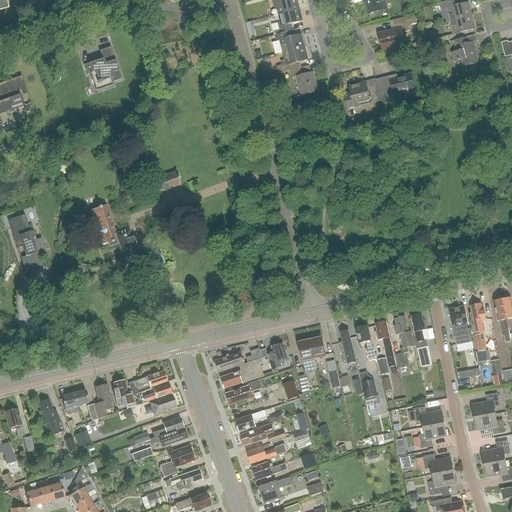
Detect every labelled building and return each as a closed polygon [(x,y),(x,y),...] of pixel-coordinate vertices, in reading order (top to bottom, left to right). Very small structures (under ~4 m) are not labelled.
[(0,0),(0,9),(9,8),(6,0),(0,0)] [(279,15),(300,10),(297,0),(289,0),(285,1),(284,0),(272,0),(274,8),(277,7),(279,15)] [(369,15),(388,10),(385,0),(363,0),(364,3),(368,2),(369,9),(367,10),(369,15)] [(450,22),(472,16),(469,3),(458,6),(456,0),(442,4),(444,10),(447,10),(450,22)] [(274,32),(275,36),(289,32),(293,31),(291,25),(303,21),(300,10),(279,15),(281,23),(278,24),(280,30),(274,32)] [(454,35),(476,29),(472,16),(450,22),(454,35)] [(396,30),(379,34),(383,50),(398,47),(399,49),(407,47),(403,33),(412,31),(408,17),(394,21),(396,30)] [(283,53),(305,48),(302,35),(291,37),(289,32),(275,36),(277,42),(280,41),(283,53)] [(436,46),(451,42),(449,35),(435,39),(436,46)] [(464,67),(479,63),(473,42),(468,44),(467,38),(455,41),(457,51),(451,53),(453,63),(462,60),(464,67)] [(102,59),(84,65),(87,74),(90,74),(93,84),(110,78),(111,82),(122,79),(110,47),(99,51),(102,59)] [(279,74),(290,71),(299,69),(297,63),(308,60),(305,48),(283,53),(286,64),(277,66),(279,74)] [(301,96),(318,92),(313,72),(309,74),(307,67),(299,69),(290,71),(292,78),(296,77),(301,96)] [(376,80),(382,101),(383,104),(417,95),(411,74),(392,79),(392,76),(376,80)] [(0,101),(0,119),(2,125),(27,117),(17,89),(25,87),(22,76),(5,81),(9,92),(7,92),(1,94),(3,100),(0,101)] [(371,104),(382,101),(376,80),(349,87),(351,95),(344,96),(347,110),(359,107),(358,103),(370,100),(371,104)] [(176,171),(153,179),(158,194),(181,186),(176,171)] [(351,209),(353,199),(350,199),(351,190),(347,190),(344,208),(351,209)] [(106,205),(90,211),(102,245),(108,243),(109,247),(118,244),(124,260),(125,259),(128,263),(138,259),(137,255),(138,255),(130,230),(116,234),(106,205)] [(15,228),(11,230),(17,249),(23,247),(26,257),(20,259),(25,272),(42,266),(38,255),(37,253),(33,241),(30,232),(29,227),(25,215),(13,219),(12,219),(15,228)] [(36,240),(33,241),(37,253),(38,255),(46,253),(41,238),(36,240)] [(161,258),(155,255),(149,257),(147,263),(148,268),(154,270),(160,268),(162,263),(161,258)] [(511,324),(511,319),(511,318),(511,309),(511,310),(509,298),(502,300),(503,301),(508,330),(511,328),(511,324)] [(510,338),(508,330),(503,301),(502,300),(495,301),(497,312),(496,313),(498,322),(500,336),(503,336),(505,343),(510,342),(510,338)] [(472,334),(475,333),(478,332),(479,334),(474,335),(477,352),(486,351),(483,332),(480,320),(486,319),(484,311),(482,311),(481,304),(477,305),(475,304),(471,305),(471,306),(470,306),(471,313),(469,314),(471,322),(470,322),(472,334)] [(468,329),(467,326),(464,307),(457,309),(455,307),(453,308),(452,310),(450,310),(454,332),(456,345),(472,342),(470,329),(468,329)] [(421,314),(417,315),(415,314),(413,315),(412,316),(411,317),(419,361),(430,359),(428,348),(427,348),(426,341),(423,341),(421,331),(426,330),(425,321),(423,322),(421,314)] [(400,334),(402,344),(403,349),(401,350),(402,354),(396,355),(399,369),(409,367),(406,353),(409,353),(408,348),(414,347),(411,332),(408,333),(404,317),(394,319),(396,326),(394,326),(396,335),(400,334)] [(395,366),(393,359),(391,348),(386,322),(384,323),(382,321),(381,322),(380,324),(375,325),(377,332),(375,332),(377,341),(382,340),(384,350),(386,360),(388,368),(395,366)] [(372,343),(371,344),(367,327),(361,328),(359,327),(357,327),(356,329),(355,329),(358,344),(366,342),(368,349),(366,350),(368,361),(376,359),(373,348),(372,343)] [(344,363),(347,362),(348,364),(355,362),(348,331),(347,331),(345,330),(343,330),(342,332),(340,333),(342,343),(340,343),(342,352),(344,363)] [(314,358),(326,356),(322,339),(310,341),(314,358)] [(315,363),(314,358),(310,341),(298,344),(302,361),(305,360),(307,369),(311,368),(310,364),(315,363)] [(268,357),(274,374),(279,373),(277,369),(287,365),(286,360),(289,359),(287,351),(285,352),(282,344),(272,348),(273,353),(267,355),(266,350),(260,351),(262,359),(268,357)] [(262,359),(260,351),(259,350),(251,352),(252,357),(246,358),(248,364),(259,360),(262,359)] [(219,373),(244,365),(242,359),(239,360),(238,357),(231,359),(231,357),(229,357),(228,356),(224,357),(224,359),(215,362),(215,363),(214,365),(215,367),(217,368),(219,373)] [(388,374),(384,358),(378,359),(381,376),(388,374)] [(248,364),(239,366),(241,371),(220,378),(224,389),(242,383),(264,376),(263,374),(259,360),(248,364)] [(501,375),(502,375),(499,360),(491,362),(494,377),(492,377),(494,386),(503,385),(501,375)] [(511,374),(511,370),(502,372),(504,383),(511,381),(511,374)] [(150,387),(167,381),(163,371),(128,383),(132,393),(138,391),(136,387),(148,383),(150,387)] [(332,389),(340,387),(337,372),(328,374),(332,389)] [(367,372),(359,374),(365,398),(377,395),(374,380),(369,381),(367,372)] [(467,372),(458,373),(459,380),(468,378),(467,372)] [(301,394),(310,392),(306,375),(297,377),(301,394)] [(387,390),(395,389),(393,377),(385,378),(387,390)] [(126,408),(136,406),(131,392),(127,393),(124,380),(114,383),(115,389),(113,390),(118,407),(125,405),(126,408)] [(292,380),(282,384),(287,400),(298,396),(292,380)] [(238,405),(247,402),(246,400),(253,398),(251,393),(261,389),(258,381),(248,385),(248,387),(226,395),(226,396),(226,398),(227,401),(228,402),(230,406),(237,403),(238,405)] [(170,392),(172,390),(171,387),(169,386),(168,384),(153,390),(155,393),(144,397),(146,401),(171,393),(170,392)] [(94,405),(99,419),(106,417),(104,409),(112,407),(107,385),(95,388),(99,403),(94,405)] [(78,412),(80,411),(79,407),(82,407),(81,404),(89,402),(85,390),(73,393),(78,412)] [(73,413),(78,412),(73,393),(61,396),(64,409),(71,407),(73,413)] [(474,418),(495,414),(494,408),(500,407),(497,394),(486,396),(487,403),(472,406),(474,418)] [(149,403),(153,412),(154,416),(166,412),(165,410),(175,406),(171,395),(149,403)] [(38,403),(42,412),(43,414),(41,414),(44,422),(43,423),(48,436),(63,431),(55,409),(53,410),(49,399),(38,403)] [(92,421),(99,419),(94,405),(88,407),(92,421)] [(427,415),(426,412),(425,407),(413,410),(416,423),(422,422),(423,428),(444,424),(442,412),(427,415)] [(5,411),(6,412),(9,428),(15,427),(18,436),(24,435),(21,425),(22,425),(21,419),(19,418),(17,409),(5,411)] [(131,410),(124,412),(126,418),(133,416),(131,410)] [(254,421),(266,417),(264,411),(235,421),(237,427),(236,428),(237,431),(239,432),(240,433),(256,427),(254,421)] [(281,412),(269,417),(271,422),(283,418),(281,412)] [(296,415),(300,431),(308,429),(304,413),(296,415)] [(495,414),(474,418),(477,431),(492,428),(493,435),(505,433),(502,420),(497,421),(495,414)] [(154,437),(154,438),(158,437),(159,436),(183,428),(179,418),(162,424),(164,429),(152,433),(154,437)] [(70,430),(75,428),(73,422),(67,424),(70,430)] [(444,424),(423,428),(424,435),(418,436),(421,449),(433,447),(431,440),(446,437),(444,424)] [(267,434),(267,433),(273,431),(271,425),(263,428),(241,436),(244,446),(251,443),(254,444),(267,440),(265,435),(267,434)] [(327,426),(319,430),(322,438),(330,434),(327,426)] [(151,445),(159,442),(161,447),(186,438),(183,428),(159,436),(158,437),(154,438),(150,440),(151,445)] [(87,431),(74,436),(78,447),(91,443),(87,431)] [(268,436),(271,442),(286,437),(284,431),(268,436)] [(295,443),(307,439),(305,431),(292,435),(295,443)] [(148,441),(149,440),(147,433),(133,438),(135,445),(144,442),(148,441)] [(30,436),(23,438),(27,452),(33,450),(30,436)] [(380,442),(377,443),(376,436),(372,437),(375,447),(393,441),(392,440),(382,442),(382,441),(380,441),(380,442)] [(72,438),(65,441),(69,452),(76,450),(72,438)] [(0,439),(0,452),(3,451),(6,464),(17,460),(8,442),(1,444),(0,441),(0,439)] [(484,465),(505,461),(504,455),(510,454),(507,440),(496,443),(497,450),(482,453),(484,465)] [(277,456),(286,452),(284,445),(276,448),(275,450),(265,453),(263,447),(246,453),(251,465),(269,459),(277,456)] [(344,445),(337,448),(339,455),(347,453),(344,445)] [(176,466),(194,460),(189,446),(168,453),(171,462),(160,466),(164,477),(178,472),(176,466)] [(133,461),(152,454),(150,447),(131,453),(133,461)] [(378,452),(367,455),(369,461),(379,457),(378,452)] [(316,466),(312,453),(300,458),(304,470),(316,466)] [(432,475),(453,471),(451,459),(436,462),(434,455),(422,457),(425,470),(431,469),(432,475)] [(409,457),(401,459),(402,466),(410,464),(409,457)] [(484,465),(487,478),(501,475),(502,482),(511,480),(511,466),(507,468),(505,461),(484,465)] [(257,481),(283,472),(288,470),(286,464),(270,469),(268,463),(252,469),(257,481)] [(81,468),(72,484),(73,486),(78,483),(87,478),(81,468)] [(200,477),(201,475),(200,472),(199,472),(198,470),(162,482),(164,487),(175,484),(178,491),(185,488),(186,489),(188,488),(189,487),(191,486),(190,483),(201,479),(200,477)] [(72,471),(63,474),(65,481),(74,478),(72,471)] [(453,471),(432,475),(433,482),(428,483),(430,496),(442,494),(440,487),(456,484),(453,471)] [(10,473),(5,476),(10,486),(15,484),(10,473)] [(278,491),(293,485),(290,478),(259,489),(262,498),(261,499),(262,502),(264,503),(264,504),(281,498),(278,491)] [(149,483),(143,485),(145,491),(151,489),(149,483)] [(53,501),(65,498),(61,484),(49,487),(53,501)] [(90,484),(70,496),(76,506),(89,499),(96,495),(90,484)] [(313,486),(301,490),(304,498),(315,494),(313,486)] [(42,504),(53,501),(49,487),(38,490),(42,504)] [(511,511),(511,487),(500,490),(503,500),(511,497),(511,507),(510,511),(511,511)] [(30,507),(42,504),(38,490),(26,493),(30,507)] [(145,497),(149,508),(166,501),(162,490),(145,496),(145,497)] [(209,503),(211,503),(209,498),(208,499),(206,493),(175,504),(178,511),(193,506),(194,511),(196,511),(201,510),(201,509),(210,505),(209,503)] [(417,494),(409,495),(411,503),(418,501),(417,494)] [(89,499),(76,506),(79,511),(90,511),(95,509),(95,508),(93,505),(89,499)] [(447,505),(446,499),(431,502),(432,508),(436,507),(436,511),(437,511),(443,511),(442,511),(464,511),(463,502),(447,505)]
